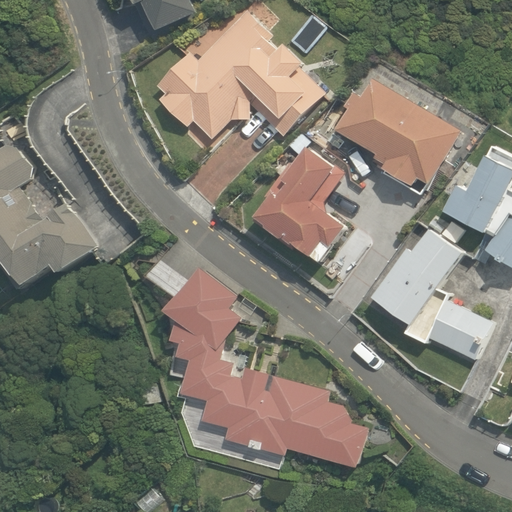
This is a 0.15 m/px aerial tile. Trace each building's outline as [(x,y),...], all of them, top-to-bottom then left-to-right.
[(129,0),(135,13),(146,8),(160,38),(198,22),(190,5),(201,0),(129,0)] [(305,130),(338,97),(290,48),(276,35),(278,33),(273,29),(283,19),(264,0),(260,0),(252,9),(242,0),(229,0),(180,50),(187,58),(156,89),(167,100),(162,106),(189,134),(194,129),(211,146),(239,119),(247,128),(253,122),(278,147),(300,125),(305,130)] [(465,134),(377,81),(341,140),(391,170),(387,176),(415,193),(421,184),(431,190),(465,134)] [(438,214),(484,243),(487,244),(491,247),(485,257),(511,273),(511,188),(510,187),(511,183),(511,150),(497,140),(480,167),(472,162),(438,214)] [(34,182),(14,147),(0,155),(0,270),(5,268),(24,299),(60,277),(65,285),(103,262),(70,206),(63,210),(43,176),(34,182)] [(348,177),(312,152),(299,171),(292,165),(263,207),(269,212),(257,229),(322,273),(352,230),(325,211),(348,177)] [(445,236),(433,228),(415,255),(409,251),(372,306),(408,330),(402,340),(422,353),(430,341),(469,367),(497,325),(444,290),(468,254),(458,247),(464,238),(449,229),(445,236)] [(342,394),(258,370),(228,349),(245,324),(228,312),(238,298),(204,273),(196,285),(160,260),(145,281),(174,302),(166,329),(178,332),(171,357),(195,364),(186,395),(211,402),(205,424),(230,431),(227,442),(352,477),(370,412),(340,403),(342,394)]
